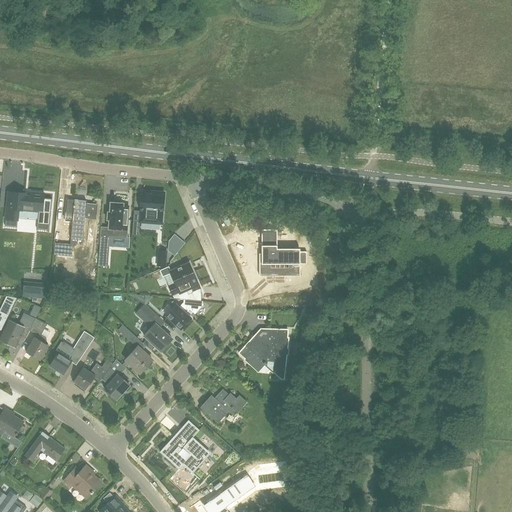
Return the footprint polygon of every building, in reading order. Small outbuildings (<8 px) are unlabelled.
[(162,224),(164,193),(142,191),(140,220),(140,223),(162,224)] [(49,231),(52,199),(44,198),(44,193),(31,192),(30,196),(25,196),(25,194),(8,192),(5,226),(17,228),(18,210),(38,212),(37,229),(49,231)] [(54,243),(53,256),(72,257),(73,248),(77,244),(82,245),(82,241),(85,212),(95,213),(96,205),(86,204),(87,201),(69,200),(69,199),(66,198),(64,220),(72,221),(70,240),(70,245),(54,243)] [(101,234),(99,265),(108,266),(110,237),(114,237),(114,229),(127,230),(128,206),(123,206),(123,204),(121,204),(121,202),(113,201),(113,203),(110,203),(110,213),(108,213),(107,220),(109,220),(109,228),(108,228),(108,234),(101,234)] [(323,242),(323,232),(314,232),(314,242),(323,242)] [(306,264),(306,252),(300,252),(300,249),(290,249),(277,249),(277,246),(264,246),(264,254),(259,254),(259,269),(271,269),(271,265),(288,265),(288,273),(298,273),(298,276),(299,276),(300,276),(300,264),(306,264)] [(167,251),(158,250),(156,266),(166,267),(167,251)] [(199,287),(189,264),(170,272),(176,284),(169,287),(174,298),(184,299),(188,300),(189,293),(188,290),(191,288),(192,290),(199,287)] [(44,298),(45,284),(25,283),(23,297),(44,298)] [(127,294),(127,295),(144,304),(145,305),(146,305),(153,296),(146,295),(127,294)] [(0,330),(1,331),(11,310),(17,299),(6,297),(2,306),(0,311),(0,330)] [(190,309),(195,314),(203,305),(203,304),(203,301),(188,300),(184,299),(184,303),(180,308),(176,305),(166,316),(181,329),(191,318),(186,314),(190,309)] [(144,304),(140,308),(157,323),(153,327),(144,337),(161,352),(172,339),(160,328),(164,323),(150,309),(146,305),(145,305),(144,304)] [(15,347),(23,329),(30,332),(30,331),(36,319),(24,314),(20,322),(22,323),(20,327),(10,322),(1,341),(15,347)] [(41,361),(49,346),(43,343),(46,337),(42,335),(47,325),(36,319),(30,331),(37,335),(27,353),(41,361)] [(126,361),(140,374),(152,361),(138,348),(142,343),(122,325),(118,330),(137,348),(126,361)] [(239,353),(258,370),(264,364),(266,365),(267,363),(266,362),(268,360),(276,361),(274,372),(281,379),(284,379),(289,338),(288,338),(288,330),(261,329),(239,353)] [(60,352),(50,367),(63,375),(71,362),(76,366),(86,351),(91,344),(80,337),(76,344),(73,349),(61,342),(56,350),(60,352)] [(83,368),(73,382),(86,391),(94,379),(100,382),(102,380),(106,374),(113,364),(107,359),(101,367),(96,364),(90,372),(83,368)] [(106,374),(102,380),(108,386),(105,390),(116,400),(129,386),(119,376),(126,369),(116,360),(113,364),(106,374)] [(212,396),(201,408),(218,424),(226,416),(225,414),(228,410),(234,416),(237,413),(238,413),(248,403),(240,396),(237,399),(231,394),(229,395),(223,390),(215,399),(212,396)] [(4,432),(14,438),(24,422),(13,416),(14,414),(5,408),(0,416),(0,433),(2,435),(4,432)] [(200,479),(224,452),(200,430),(192,439),(191,439),(182,430),(175,438),(174,436),(160,452),(179,469),(183,465),(188,470),(199,480),(200,479)] [(25,457),(32,462),(41,451),(56,462),(65,449),(43,432),(25,457)] [(294,450),(297,445),(290,442),(288,446),(294,450)] [(296,462),(288,463),(289,470),(290,470),(291,485),(294,485),(299,484),(296,462)] [(74,484),(88,496),(101,482),(90,473),(91,471),(86,466),(80,472),(75,468),(64,481),(70,487),(74,484)] [(227,511),(228,511),(228,510),(226,511),(224,508),(247,492),(251,489),(247,483),(248,483),(244,478),(204,506),(207,511),(227,511)] [(52,492),(47,487),(40,495),(46,500),(52,492)] [(20,511),(22,510),(14,504),(14,503),(18,497),(10,491),(6,496),(0,491),(0,511),(20,511)] [(33,493),(27,501),(34,506),(35,505),(38,507),(43,500),(33,493)] [(100,511),(127,511),(125,509),(126,508),(116,497),(100,511)]
